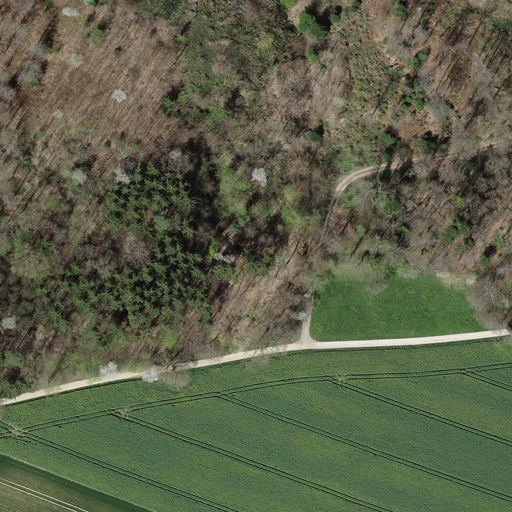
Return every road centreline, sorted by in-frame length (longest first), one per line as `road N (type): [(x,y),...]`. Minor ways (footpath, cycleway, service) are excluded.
road 1 (track): [(0,406),(287,351),(511,334)]
road 2 (track): [(307,349),(312,276),(343,190),(365,176),(511,139)]
